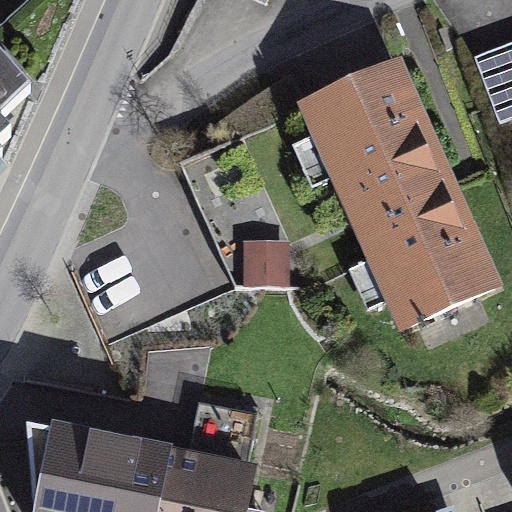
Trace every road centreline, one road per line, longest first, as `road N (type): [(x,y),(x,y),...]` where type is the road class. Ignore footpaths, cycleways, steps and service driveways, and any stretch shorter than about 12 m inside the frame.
road 1 (unclassified): [(374,0),(159,112),(125,115),(93,103)]
road 2 (tertiary): [(0,317),(93,103)]
